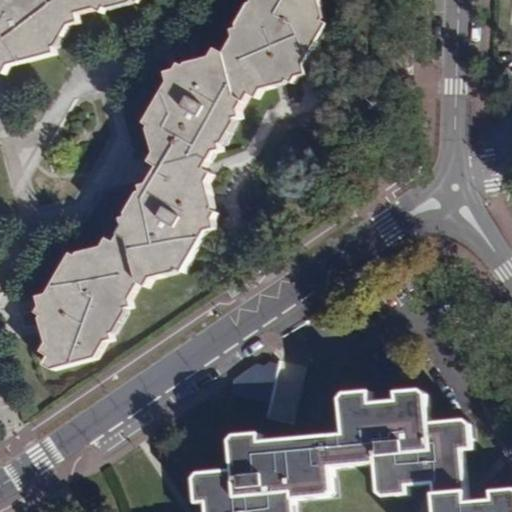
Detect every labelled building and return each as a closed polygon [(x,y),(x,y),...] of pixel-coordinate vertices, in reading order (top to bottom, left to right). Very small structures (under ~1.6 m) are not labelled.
[(76,14),(60,0),(0,0),(0,75),(6,79),(12,68),(55,60),(54,50),(67,29),(79,24),(76,14)] [(60,0),(76,14),(95,11),(101,16),(103,11),(108,12),(131,6),(132,4),(138,7),(142,0),(60,0)] [(234,100),(244,105),(249,98),(257,102),(263,91),(278,88),(281,87),(285,87),(287,83),(294,87),(298,81),(306,78),(304,69),(327,28),(323,25),(325,20),(319,0),(256,0),(250,2),(251,7),(248,7),(236,27),(237,31),(229,32),(234,42),(223,57),(234,100)] [(239,114),(244,105),(234,100),(223,57),(215,53),(210,62),(205,63),(186,68),(183,72),(179,69),(178,68),(175,74),(171,76),(165,78),(168,86),(145,128),(150,131),(148,135),(153,156),(149,167),(157,171),(201,160),(208,164),(214,158),(221,155),(219,148),(223,146),(235,127),(235,122),(240,121),(239,114)] [(201,164),(156,174),(151,181),(146,189),(140,191),(141,196),(137,198),(125,217),(126,222),(119,224),(121,232),(117,238),(127,243),(137,287),(146,292),(152,282),(172,279),(176,273),(182,278),(207,235),(214,234),(213,224),(217,218),(212,214),(213,211),(207,188),(211,178),(204,174),(207,167),(201,164)] [(127,243),(117,238),(113,247),(106,242),(102,250),(78,256),(76,260),(69,255),(45,298),(35,301),(38,310),(38,311),(33,316),(42,321),(38,324),(40,329),(41,333),(46,347),(39,355),(49,360),(43,369),(52,373),(96,361),(104,347),(110,343),(111,339),(114,337),(131,310),(130,302),(137,287),(127,243)] [(281,365),(272,363),(255,374),(254,399),(271,403),(281,365)] [(428,455),(427,429),(426,401),(421,395),(395,398),(396,407),(368,410),(368,398),(347,399),(339,406),(342,437),(259,449),(259,439),(234,440),(229,443),(231,475),(200,476),(192,484),(194,509),(208,509),(208,511),(297,511),(296,505),(329,502),(334,494),(332,474),(374,470),(373,460),(428,455)] [(374,470),(378,501),(383,504),(407,500),(407,491),(427,489),(432,488),(433,502),(465,498),(468,498),(466,483),(463,456),(474,456),(473,428),(466,423),(427,429),(428,455),(373,460),(374,470)] [(465,498),(433,502),(433,506),(433,511),(511,511),(511,496),(492,500),(491,508),(477,509),(467,510),(465,498)]
